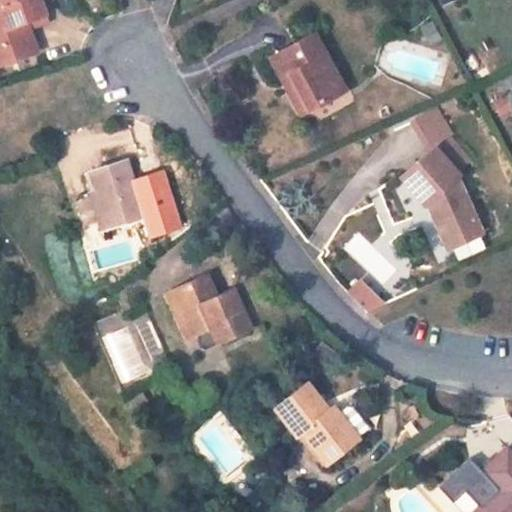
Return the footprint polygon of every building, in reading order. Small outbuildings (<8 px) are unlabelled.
[(10,39),(7,31),(31,22),(22,0),(0,0),(0,67),(18,60),(10,39)] [(31,22),(7,31),(10,39),(34,28),(31,22)] [(271,59),(282,79),(292,75),(313,109),(349,88),(318,33),(271,59)] [(313,109),(292,75),(282,79),(303,113),(313,109)] [(427,150),(454,136),(438,106),(411,120),(427,150)] [(433,208),(450,245),(484,231),(458,173),(462,170),(439,145),(404,175),(427,200),(434,195),(438,205),(433,208)] [(86,199),(98,236),(145,221),(127,165),(86,177),(92,197),(86,199)] [(480,238),(452,250),(456,260),(484,248),(480,238)] [(211,333),(218,347),(261,326),(242,287),(215,299),(205,277),(170,296),(190,341),(195,340),(211,333)] [(360,277),(346,291),(370,315),(384,301),(360,277)] [(104,331),(116,381),(165,368),(152,318),(104,331)] [(195,340),(202,355),(218,347),(211,333),(195,340)] [(323,411),(302,383),(270,407),(318,469),(357,439),(331,405),(323,411)] [(511,455),(500,442),(475,461),(492,480),(463,505),(469,511),(506,511),(511,508),(511,455)] [(471,457),(463,449),(435,474),(443,482),(471,457)] [(492,480),(475,461),(471,457),(443,482),(463,505),(492,480)]
